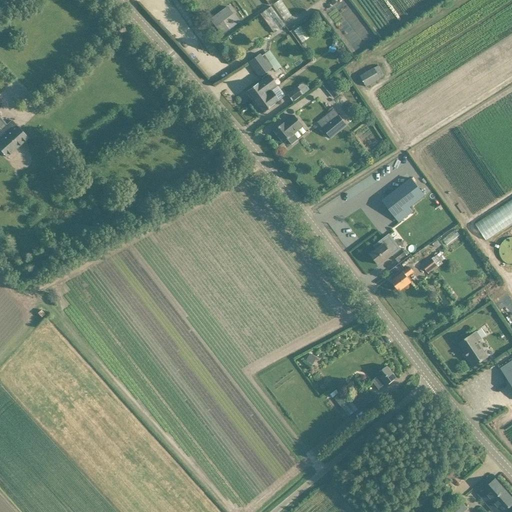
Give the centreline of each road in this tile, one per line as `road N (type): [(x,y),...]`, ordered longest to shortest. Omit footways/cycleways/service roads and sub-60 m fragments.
road 1 (tertiary): [(432,381),(184,69),(117,0)]
road 2 (unclassified): [(275,511),(432,381)]
road 3 (tertiary): [(511,473),(432,381)]
